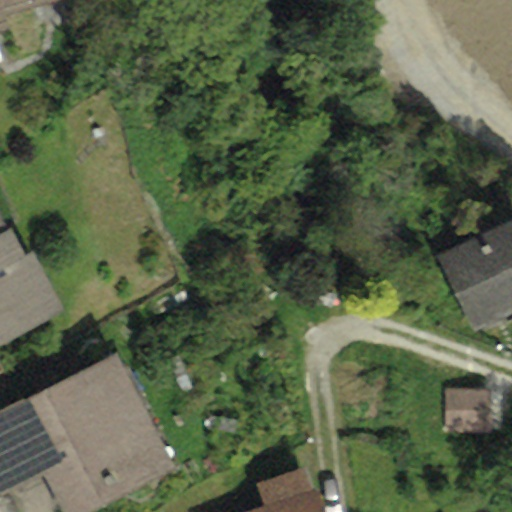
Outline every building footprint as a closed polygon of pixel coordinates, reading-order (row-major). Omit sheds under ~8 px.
[(0,0),(0,23),(97,0),(0,0)] [(46,229),(0,249),(0,333),(78,299),(46,229)] [(511,234),(460,261),(493,323),(511,312),(511,234)] [(137,361),(0,425),(0,467),(10,490),(65,464),(87,511),(186,465),(137,361)] [(281,503),(250,511),(340,511),(326,467),(274,482),(281,503)]
